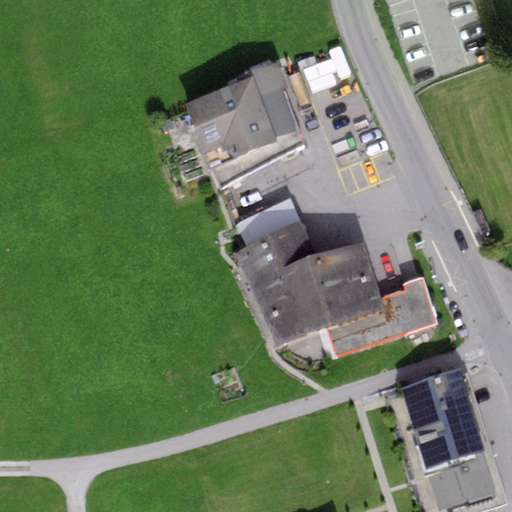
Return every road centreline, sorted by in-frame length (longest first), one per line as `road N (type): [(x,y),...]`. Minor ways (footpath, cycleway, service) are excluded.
road 1 (track): [(0,469),(71,468),(159,451),(504,347)]
road 2 (tertiary): [(504,347),(373,69),(349,0)]
